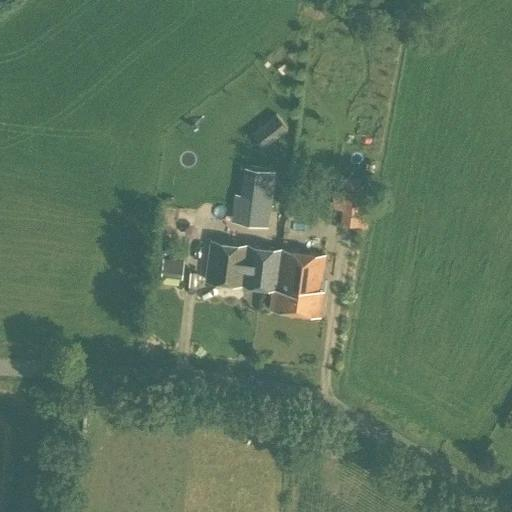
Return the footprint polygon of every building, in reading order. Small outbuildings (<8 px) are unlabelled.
[(263,147),(287,128),(275,113),(251,131),(263,147)] [(271,225),(278,170),(243,166),(240,194),(234,193),(231,220),(271,225)] [(359,191),(361,179),(343,177),(341,189),(334,188),(331,207),(342,208),(340,222),(358,225),(362,191),(359,191)] [(273,291),(279,249),(210,240),(206,280),(273,288),(273,291)] [(273,291),(271,308),(319,314),(324,274),(323,274),(325,254),(279,249),(273,291)] [(181,278),(184,260),(163,258),(160,276),(181,278)]
